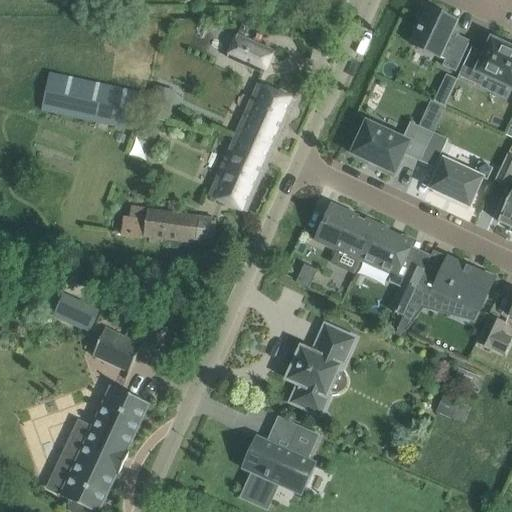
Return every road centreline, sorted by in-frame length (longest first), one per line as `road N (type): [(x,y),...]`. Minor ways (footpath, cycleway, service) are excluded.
road 1 (residential): [(141,511),(297,165)]
road 2 (residential): [(297,165),(511,264)]
road 3 (residential): [(297,165),(374,0)]
